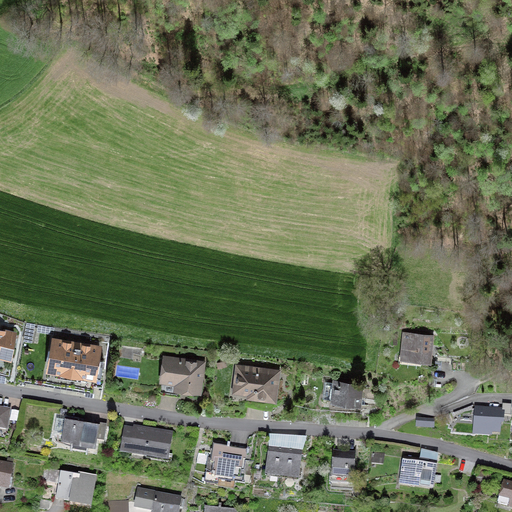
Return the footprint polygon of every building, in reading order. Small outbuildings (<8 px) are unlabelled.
[(18,331),(0,327),(0,355),(13,358),(18,331)] [(403,333),(402,360),(434,361),(435,335),(403,333)] [(103,343),(52,336),(47,371),(98,378),(103,343)] [(206,359),(163,355),(160,382),(182,384),(181,392),(203,394),(206,359)] [(282,368),(236,364),(234,392),(249,394),(249,400),(279,402),(282,368)] [(363,381),(334,380),(333,401),(362,402),(363,381)] [(10,408),(0,406),(0,425),(7,427),(10,408)] [(13,410),(10,420),(17,421),(19,411),(13,410)] [(297,410),(297,420),(312,420),(312,411),(297,410)] [(502,411),(478,410),(476,433),(501,435),(502,411)] [(97,447),(100,426),(66,420),(63,442),(97,447)] [(122,452),(169,460),(174,433),(127,425),(122,452)] [(213,460),(246,465),(249,450),(215,445),(213,460)] [(283,476),(286,450),(270,448),(267,474),(283,476)] [(303,452),(286,450),(283,476),(300,478),(303,452)] [(421,460),(438,462),(439,452),(422,450),(421,460)] [(358,452),(336,451),(334,474),(356,476),(358,452)] [(403,458),(400,482),(435,487),(439,463),(403,458)] [(14,463),(0,460),(0,485),(10,487),(14,463)] [(244,479),(246,465),(213,460),(211,475),(244,479)] [(481,471),(479,479),(493,482),(495,474),(481,471)] [(97,478),(61,473),(57,497),(93,503),(97,478)] [(511,506),(511,482),(505,481),(499,503),(511,506)] [(180,511),(183,498),(138,489),(134,508),(153,511),(180,511)] [(108,502),(108,511),(128,511),(128,501),(108,502)]
